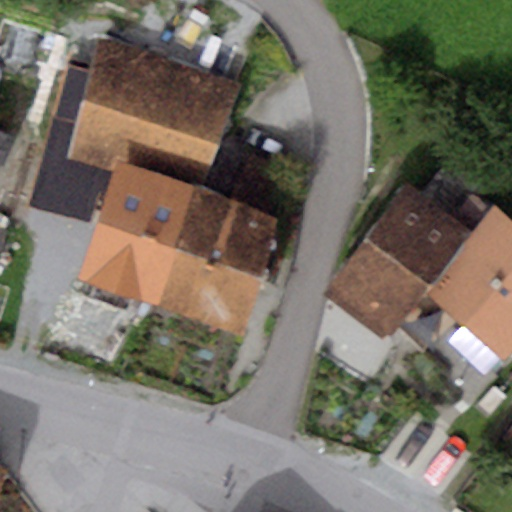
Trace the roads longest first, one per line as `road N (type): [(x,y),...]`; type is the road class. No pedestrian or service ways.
road 1 (residential): [(284,0),(310,20),(339,93),(343,170),(294,348),(249,463)]
road 2 (residential): [(51,411),(249,463)]
road 3 (residential): [(249,463),(359,511)]
